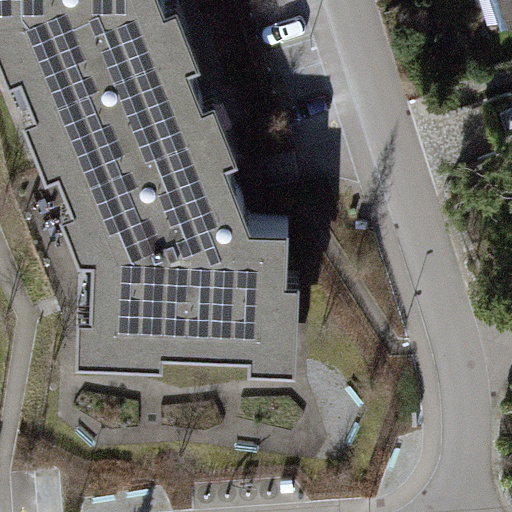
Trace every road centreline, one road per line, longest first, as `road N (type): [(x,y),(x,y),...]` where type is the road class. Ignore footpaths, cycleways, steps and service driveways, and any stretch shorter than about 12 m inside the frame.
road 1 (residential): [(346,0),(425,246),(453,370)]
road 2 (residential): [(453,370),(447,511)]
